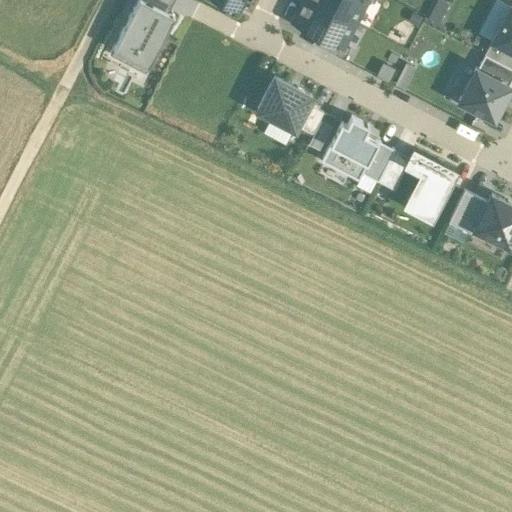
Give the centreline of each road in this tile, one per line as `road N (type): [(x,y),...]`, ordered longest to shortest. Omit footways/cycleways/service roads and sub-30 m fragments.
road 1 (track): [(0,57),(511,303)]
road 2 (residential): [(511,152),(478,154),(254,40)]
road 3 (track): [(0,202),(105,0)]
